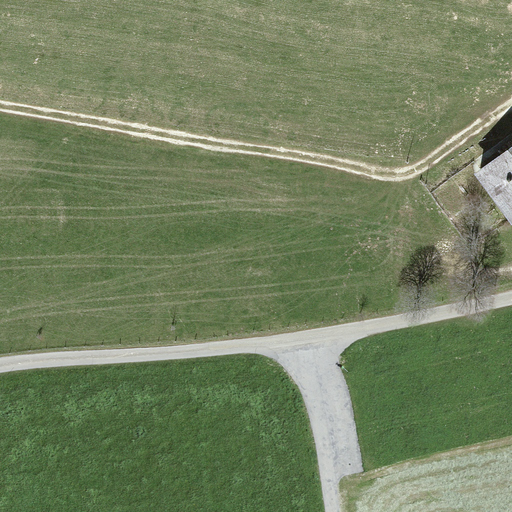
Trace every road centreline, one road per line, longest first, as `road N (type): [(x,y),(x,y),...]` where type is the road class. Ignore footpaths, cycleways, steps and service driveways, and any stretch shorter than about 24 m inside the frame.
road 1 (track): [(0,115),(404,174),(511,106)]
road 2 (unclassified): [(0,365),(304,338)]
road 3 (unclassified): [(304,338),(511,297)]
road 4 (unclassified): [(332,511),(304,338)]
